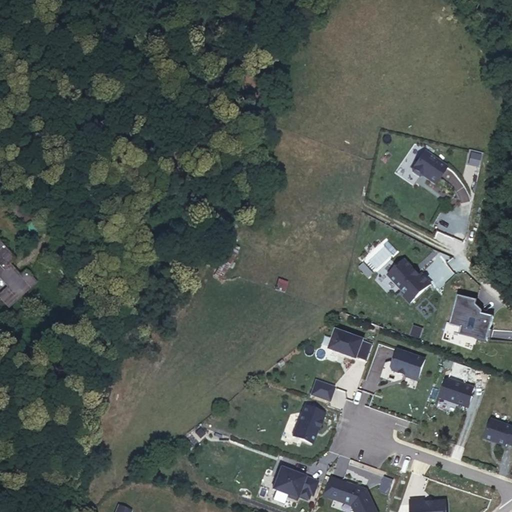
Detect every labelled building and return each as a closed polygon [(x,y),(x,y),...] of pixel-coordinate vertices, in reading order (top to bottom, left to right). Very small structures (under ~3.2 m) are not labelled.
[(446,167),(424,151),(412,169),(413,171),(412,173),(419,177),(420,175),(422,177),(423,175),(427,178),(427,179),(434,185),(446,167)] [(0,242),(0,296),(9,306),(36,282),(25,270),(18,276),(9,266),(15,260),(0,242)] [(227,243),(213,274),(224,278),(237,248),(227,243)] [(404,297),(410,303),(431,284),(421,273),(419,275),(417,273),(415,274),(412,271),(413,269),(404,260),(388,275),(406,295),(404,297)] [(458,296),(450,325),(463,328),(462,333),(476,336),(475,339),(487,342),(493,317),(482,314),(482,312),(476,305),(477,301),(458,296)] [(329,349),(356,359),(357,358),(363,341),(363,340),(336,330),(329,349)] [(357,358),(367,361),(373,345),(363,341),(357,358)] [(425,359),(397,350),(391,368),(392,371),(403,375),(404,373),(407,374),(406,377),(417,381),(425,359)] [(439,398),(466,407),(470,397),(471,397),(474,388),(449,379),(448,381),(445,380),(439,398)] [(310,395),(329,402),(334,388),(315,381),(310,395)] [(305,406),(292,437),(311,444),(317,430),(318,430),(325,414),(305,406)] [(511,426),(491,419),(484,438),(506,446),(507,444),(511,445),(511,426)] [(312,496),(317,482),(297,474),(296,475),(290,473),(291,469),(281,465),(272,490),(287,495),(287,497),(296,501),(298,496),(308,500),(310,495),(312,496)] [(333,499),(340,480),(331,477),(325,496),(333,499)] [(333,499),(341,502),(347,483),(340,480),(333,499)] [(361,488),(347,483),(341,502),(352,506),(354,511),(376,511),(366,490),(364,491),(360,489),(361,488)] [(410,501),(410,511),(446,511),(445,501),(432,502),(432,504),(427,505),(427,502),(424,503),(424,500),(410,501)]
